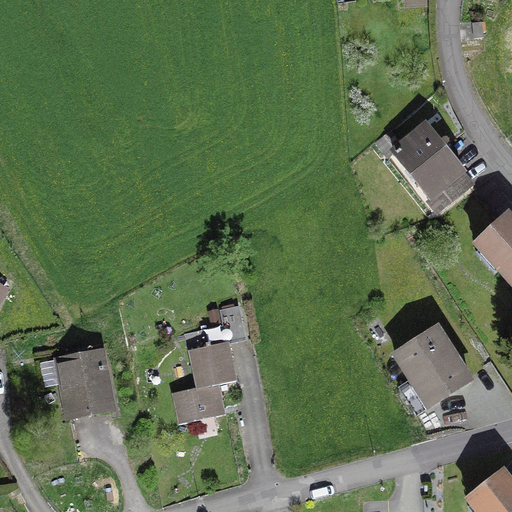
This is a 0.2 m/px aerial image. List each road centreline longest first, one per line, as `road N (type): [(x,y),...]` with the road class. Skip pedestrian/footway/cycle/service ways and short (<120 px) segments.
road 1 (residential): [(511,439),(212,511)]
road 2 (residential): [(450,0),(445,33),(458,85),(511,168)]
